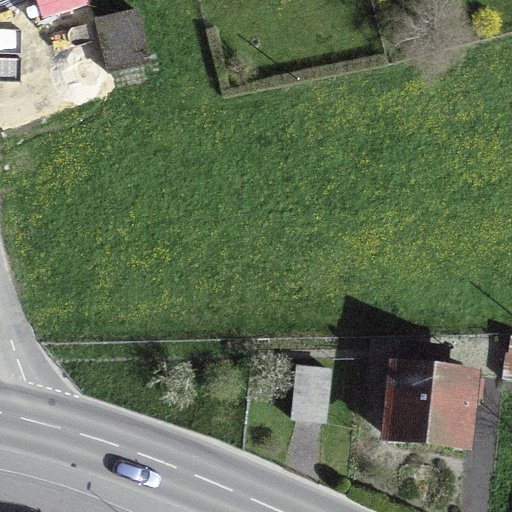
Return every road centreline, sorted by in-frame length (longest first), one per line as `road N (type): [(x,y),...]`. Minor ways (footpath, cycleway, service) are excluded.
road 1 (primary): [(288,511),(36,420)]
road 2 (residential): [(0,292),(36,420)]
